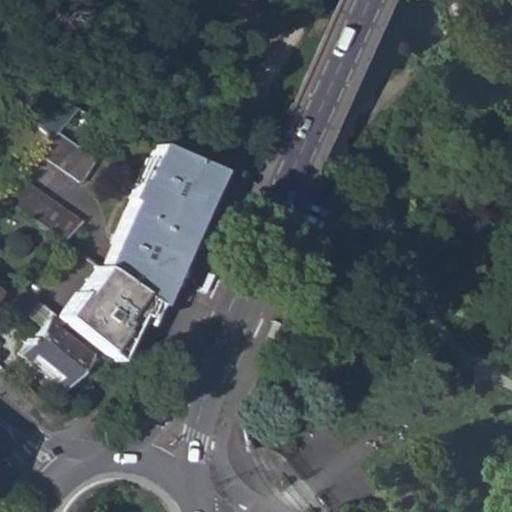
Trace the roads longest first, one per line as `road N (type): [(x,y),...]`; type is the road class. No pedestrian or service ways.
road 1 (primary): [(368,0),(205,367)]
road 2 (primary): [(189,495),(205,367)]
road 3 (primary): [(205,367),(125,456)]
